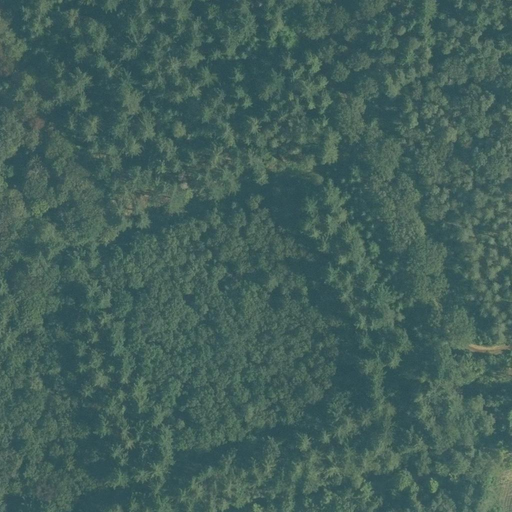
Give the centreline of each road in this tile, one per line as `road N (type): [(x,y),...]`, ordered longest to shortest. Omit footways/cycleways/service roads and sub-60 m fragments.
road 1 (track): [(511,326),(454,357),(299,0)]
road 2 (track): [(283,511),(511,454)]
